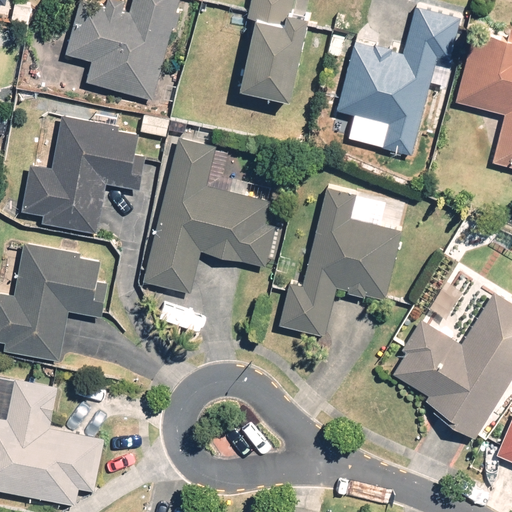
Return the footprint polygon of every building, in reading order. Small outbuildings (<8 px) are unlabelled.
[(154,94),(179,0),(133,0),(134,0),(133,0),(109,0),(109,2),(102,0),(82,0),(70,48),(95,55),(89,76),(154,94)] [(292,93),(310,9),(293,6),(294,0),(252,0),(250,12),(257,14),(243,83),(292,93)] [(405,49),(357,37),(340,106),(390,119),(384,143),(414,150),(438,51),(452,54),(462,13),(417,2),(405,49)] [(511,34),(477,25),(458,97),(507,110),(494,157),(511,161),(511,34)] [(140,124),(63,111),(55,163),(30,159),(22,207),(47,211),(46,219),(100,228),(108,180),(139,185),(145,149),(136,147),(140,124)] [(217,142),(180,133),(146,277),(191,288),(201,246),(268,262),(277,223),(267,221),(273,197),(207,181),(217,142)] [(358,189),(329,182),(306,282),(293,279),(283,320),(326,330),(337,282),(387,293),(403,224),(353,213),(358,189)] [(0,337),(7,339),(6,346),(60,357),(70,307),(102,313),(109,278),(99,276),(103,257),(81,252),(82,249),(27,238),(17,291),(0,287),(0,337)] [(477,433),(511,375),(511,299),(495,289),(464,340),(422,314),(403,345),(409,348),(393,374),(440,402),(436,408),(477,433)] [(0,415),(0,484),(75,499),(78,482),(94,485),(104,436),(50,425),(58,384),(17,376),(9,417),(0,415)] [(511,420),(499,450),(511,455),(511,420)]
